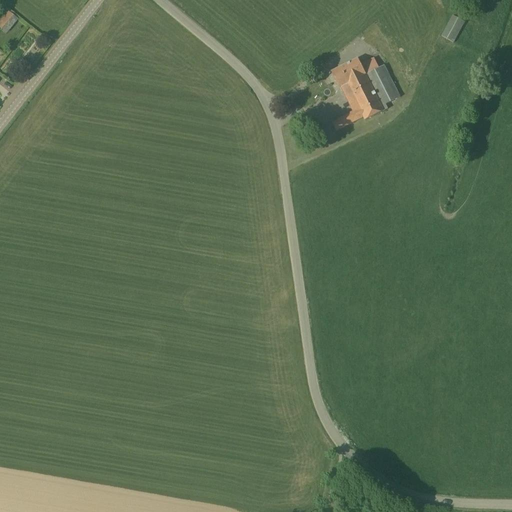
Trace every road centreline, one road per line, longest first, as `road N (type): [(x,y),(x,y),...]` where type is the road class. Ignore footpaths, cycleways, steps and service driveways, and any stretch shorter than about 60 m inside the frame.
road 1 (unclassified): [(511,505),(408,498),(344,450),(322,414),(310,370),(271,114),(242,69),(160,0)]
road 2 (tertiary): [(0,123),(97,0)]
